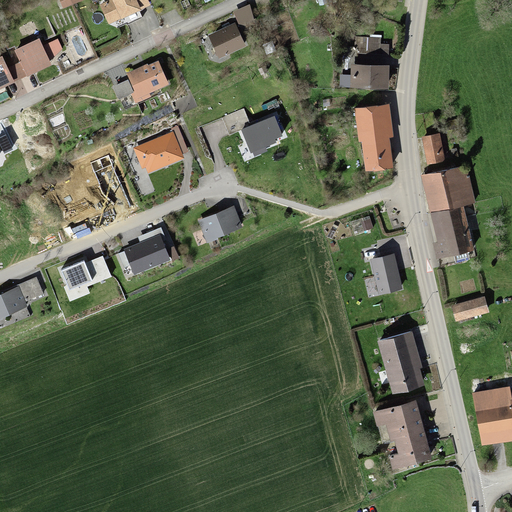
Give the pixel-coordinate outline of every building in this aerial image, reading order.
[(109,0),(99,5),(109,24),(150,5),(148,0),(109,0)] [(236,22),(210,35),(220,56),(246,42),(236,22)] [(23,62),(29,75),(53,65),(41,39),(18,50),(23,62)] [(385,41),(356,39),(355,53),(384,55),(385,41)] [(0,57),(0,88),(16,81),(10,68),(4,56),(0,57)] [(159,60),(128,74),(138,95),(169,81),(159,60)] [(10,68),(16,81),(29,75),(23,62),(10,68)] [(385,65),(349,64),(349,87),(384,88),(385,65)] [(382,106),(356,109),(364,171),(391,167),(382,106)] [(283,136),(274,116),(241,130),(251,153),(276,142),(275,139),(283,136)] [(172,132),(134,147),(143,167),(145,166),(148,172),(183,158),(172,132)] [(429,176),(447,172),(438,135),(420,139),(429,176)] [(339,155),(328,155),(328,165),(339,166),(339,155)] [(429,176),(421,178),(429,214),(458,207),(474,203),(466,167),(447,172),(429,176)] [(232,207),(198,220),(206,241),(240,228),(232,207)] [(468,250),(458,207),(429,214),(437,244),(433,245),(436,258),(468,250)] [(170,260),(160,234),(124,249),(134,275),(170,260)] [(394,253),(370,259),(379,295),(402,289),(394,253)] [(85,263),(85,261),(62,271),(68,285),(63,287),(69,301),(90,293),(87,287),(111,277),(103,256),(85,263)] [(20,287),(0,295),(0,316),(28,305),(20,287)] [(483,298),(453,307),(457,320),(487,311),(483,298)] [(408,334),(377,343),(391,394),(422,385),(408,334)] [(508,390),(473,394),(478,443),(511,439),(511,427),(509,400),(508,390)] [(428,457),(412,402),(374,413),(377,424),(387,421),(396,454),(388,456),(391,467),(428,457)]
